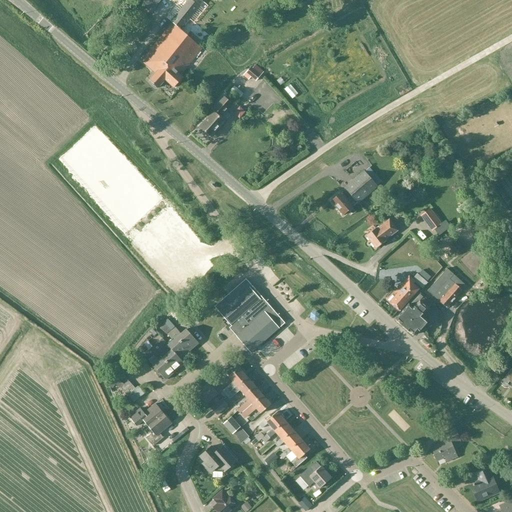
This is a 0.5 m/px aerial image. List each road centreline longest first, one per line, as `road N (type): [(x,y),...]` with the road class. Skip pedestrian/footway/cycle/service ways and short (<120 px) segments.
road 1 (tertiary): [(409,343),(151,114)]
road 2 (unclassified): [(306,333),(186,178),(151,114)]
road 3 (tertiary): [(151,114),(15,0)]
road 4 (residential): [(357,475),(265,369)]
road 5 (residential): [(465,511),(411,458),(362,480),(357,475)]
road 6 (residential): [(167,395),(194,426),(180,474),(197,511)]
road 7 (tertiary): [(511,418),(409,343)]
road 8 (residential): [(265,369),(231,342),(167,395)]
